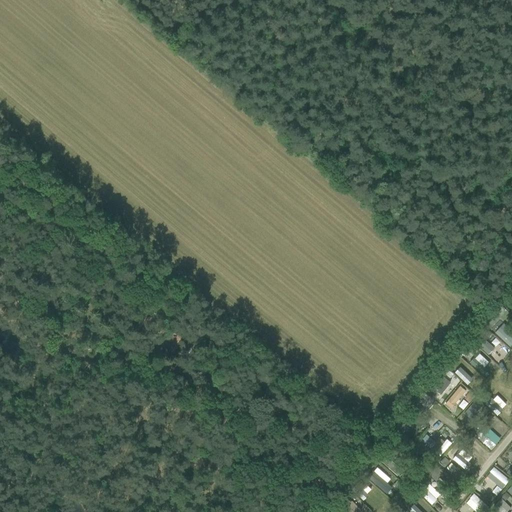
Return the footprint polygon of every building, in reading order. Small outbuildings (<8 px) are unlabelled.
[(510,347),(511,344),(511,337),(500,326),(495,333),(510,347)] [(499,341),(494,347),(485,340),(480,346),(489,354),(491,351),(499,357),(506,347),(499,341)] [(481,372),(490,363),(479,353),(470,362),(481,372)] [(453,370),(467,385),(477,376),(464,361),(453,370)] [(431,398),(437,391),(441,394),(450,383),(440,375),(425,393),(431,398)] [(511,392),(507,389),(503,394),(511,400),(511,392)] [(475,400),(464,413),(471,418),(481,405),(475,400)] [(500,400),(497,404),(506,411),(508,407),(500,400)] [(441,455),(452,442),(437,429),(441,425),(436,420),(430,427),(436,432),(427,443),(441,455)] [(505,433),(509,428),(500,420),(496,425),(505,433)] [(402,422),(391,434),(409,450),(414,444),(403,433),(408,427),(402,422)] [(476,436),(490,450),(500,439),(486,426),(476,436)] [(378,449),(372,455),(376,458),(381,453),(378,449)] [(465,470),(470,463),(453,449),(448,455),(465,470)] [(389,456),(383,462),(397,476),(402,470),(389,456)] [(445,457),(439,463),(443,466),(448,461),(445,457)] [(371,458),(366,463),(370,467),(374,461),(371,458)] [(502,489),(510,480),(495,466),(487,475),(502,489)] [(378,473),(372,480),(386,494),(392,487),(378,473)] [(430,504),(440,495),(430,484),(420,494),(430,504)] [(476,511),(482,511),(488,505),(474,493),(466,502),(476,511)] [(339,497),(334,503),(336,506),(342,500),(339,497)] [(508,511),(507,510),(510,508),(502,499),(494,506),(499,511),(508,511)]
